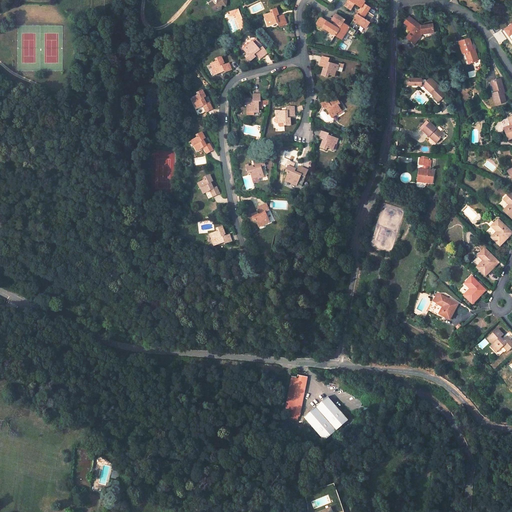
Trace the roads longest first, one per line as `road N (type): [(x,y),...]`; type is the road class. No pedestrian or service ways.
road 1 (residential): [(394,0),(389,132),(355,221),(338,365)]
road 2 (residential): [(338,365),(114,344),(17,301)]
road 3 (residential): [(0,201),(102,211),(113,200),(121,0)]
road 4 (residential): [(242,248),(220,120),(230,83),(305,60)]
road 5 (residential): [(351,367),(432,402),(461,432),(472,463),(472,511)]
road 6 (residential): [(511,429),(477,419),(438,379),(351,367)]
